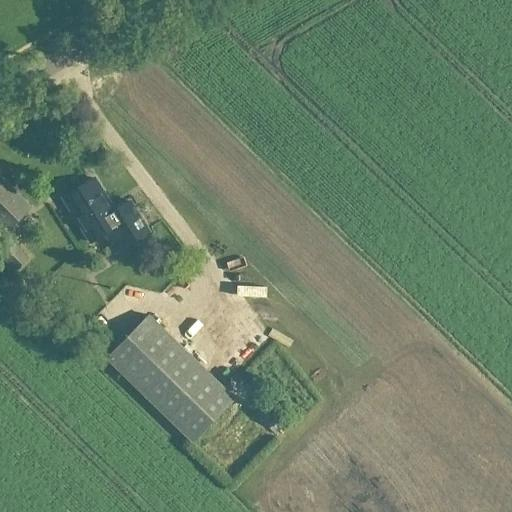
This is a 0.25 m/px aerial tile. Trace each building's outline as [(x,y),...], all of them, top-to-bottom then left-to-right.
[(29,210),(0,180),(0,229),(5,234),(29,210)] [(90,245),(121,225),(94,181),(62,200),(90,245)] [(27,260),(8,242),(0,249),(0,257),(14,272),(27,260)] [(233,401),(148,317),(106,360),(191,444),(233,401)] [(192,339),(202,326),(193,319),(183,331),(192,339)]
